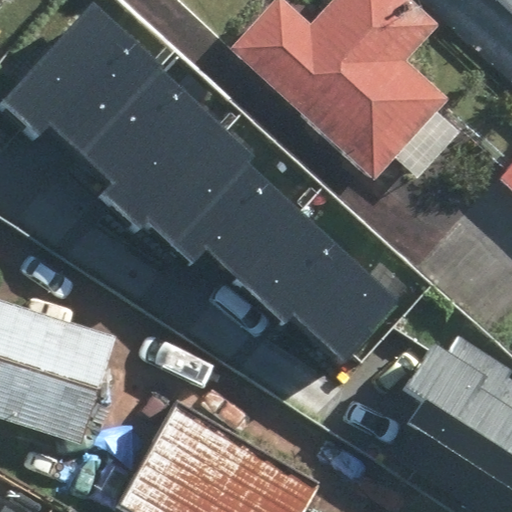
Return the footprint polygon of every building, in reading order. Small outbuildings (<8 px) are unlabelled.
[(269,0),(231,42),(379,174),(452,92),(408,54),(441,18),(420,0),(331,0),(315,19),(293,0),(269,0)] [(511,0),(482,0),(511,26),(511,0)] [(159,66),(93,5),(4,101),(43,137),(53,126),(80,151),(159,66)] [(257,155),(159,66),(80,151),(75,157),(109,187),(102,194),(137,226),(143,219),(173,246),(174,245),(249,163),(257,155)] [(347,254),(249,163),(174,245),(192,262),(205,248),(284,322),(290,316),(347,254)] [(400,302),(347,254),(290,316),(342,364),(400,302)] [(0,409),(86,437),(120,334),(0,294),(0,409)] [(436,344),(409,387),(511,452),(511,379),(509,378),(511,373),(511,369),(459,335),(448,352),(436,344)] [(126,499),(148,511),(305,511),(324,481),(183,398),(126,499)]
